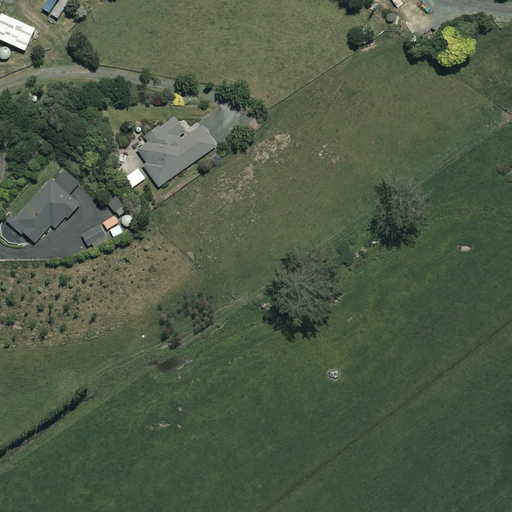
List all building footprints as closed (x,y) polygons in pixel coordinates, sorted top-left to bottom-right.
[(59,21),(70,5),(63,0),(52,16),(59,21)] [(189,137),(177,120),(148,140),(151,144),(138,153),(162,187),(219,148),(204,127),(189,137)] [(147,181),(140,170),(126,180),(133,190),(147,181)] [(81,206),(53,182),(18,221),(28,230),(25,233),(38,245),(52,229),(56,233),(81,206)] [(133,214),(122,218),(127,231),(138,226),(133,214)] [(110,239),(103,226),(84,236),(91,249),(110,239)] [(121,226),(110,231),(114,240),(125,236),(121,226)]
